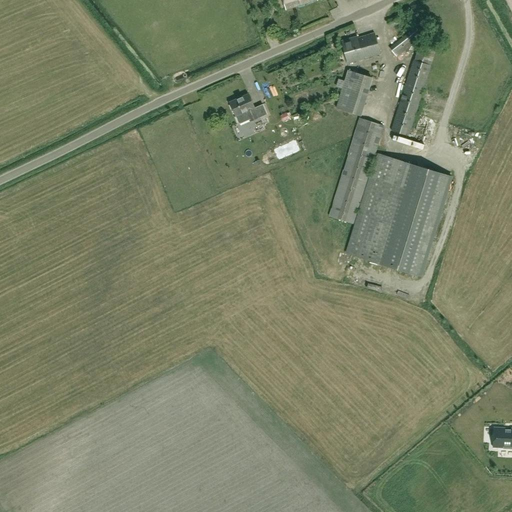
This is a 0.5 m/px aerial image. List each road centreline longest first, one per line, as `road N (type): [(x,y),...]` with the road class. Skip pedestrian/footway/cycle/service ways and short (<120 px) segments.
road 1 (unclassified): [(0,180),(391,0)]
road 2 (unknown): [(468,0),(471,45),(436,152)]
